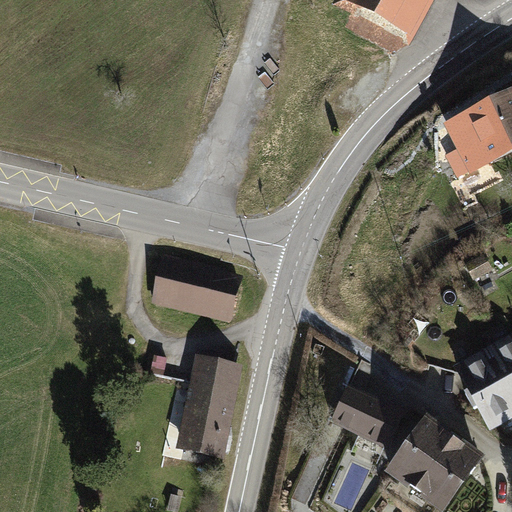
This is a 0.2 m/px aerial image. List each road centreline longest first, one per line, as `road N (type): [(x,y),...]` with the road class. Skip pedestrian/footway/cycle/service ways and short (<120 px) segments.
road 1 (secondary): [(301,252),(332,181),(378,120),(511,18)]
road 2 (tertiary): [(301,252),(0,182)]
road 3 (secondary): [(239,511),(301,252)]
